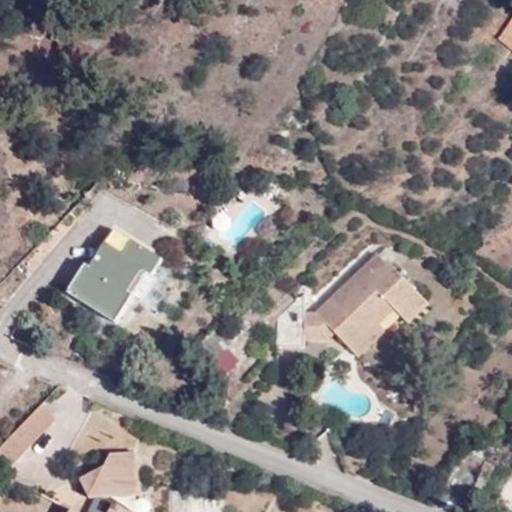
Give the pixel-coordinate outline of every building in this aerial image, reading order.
[(67,5),(59,1),(55,10),(63,14),(67,5)] [(55,29),(62,16),(63,14),(55,10),(43,3),(33,22),(31,21),(26,30),(91,62),(97,50),(55,29)] [(97,50),(103,37),(62,16),(55,29),(97,50)] [(511,49),(511,20),(500,40),(511,49)] [(131,292),(145,270),(150,274),(154,276),(165,259),(116,230),(92,267),(88,264),(69,295),(117,325),(136,296),(131,292)] [(318,314),(337,334),(348,346),(376,320),(379,324),(395,310),(408,324),(430,303),(392,264),(390,266),(379,254),(318,314)] [(150,274),(145,270),(131,292),(136,296),(150,274)] [(305,347),(306,341),(305,315),(304,295),(278,318),(278,348),(305,347)] [(306,341),(329,341),(337,334),(318,314),(305,315),(306,341)] [(357,357),(385,332),(379,324),(376,320),(348,346),(357,357)] [(216,331),(195,350),(205,368),(213,383),(239,362),(216,331)] [(56,421),(41,408),(0,453),(0,460),(12,470),(56,421)] [(116,495),(132,493),(132,489),(125,480),(123,467),(125,460),(128,459),(127,447),(103,450),(96,461),(73,475),(84,494),(86,494),(78,511),(77,511),(66,507),(63,511),(128,511),(109,503),(104,511),(97,511),(91,510),(97,497),(116,495)] [(132,489),(128,459),(125,460),(123,467),(125,480),(132,489)]
